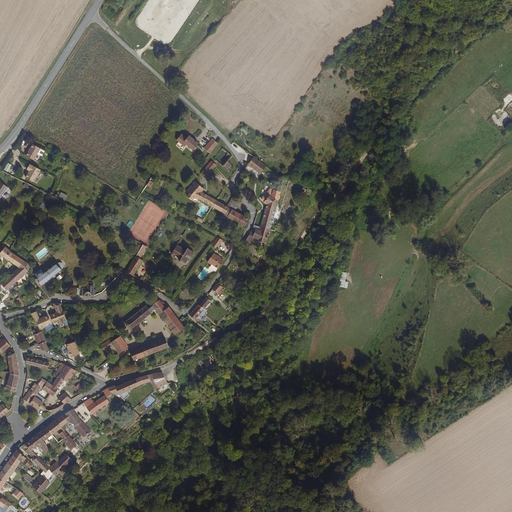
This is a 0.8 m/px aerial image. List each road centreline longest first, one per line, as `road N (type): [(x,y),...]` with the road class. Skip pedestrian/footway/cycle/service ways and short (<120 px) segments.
road 1 (residential): [(0,318),(54,300),(97,298),(125,278),(184,312),(250,225),(252,213),(232,186),(240,165),(234,151),(91,13)]
road 2 (residential): [(105,384),(174,364),(245,317),(355,161)]
road 3 (track): [(355,161),(450,56),(511,7)]
road 4 (tertiary): [(0,150),(91,13)]
